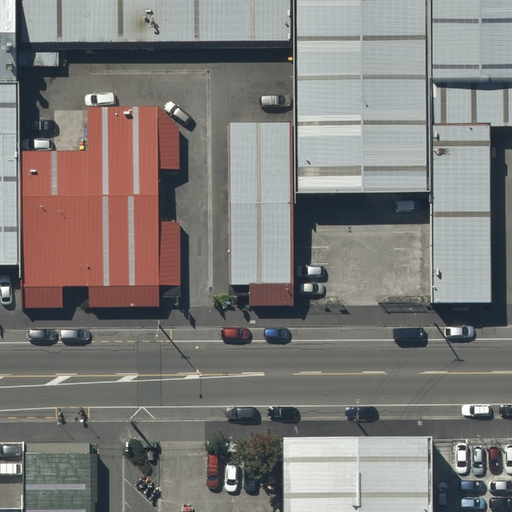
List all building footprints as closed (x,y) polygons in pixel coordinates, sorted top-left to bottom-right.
[(20,45),(18,0),(0,0),(0,87),(21,87),(20,45)] [(294,44),(292,0),(18,0),(20,45),(294,44)] [(292,0),(294,44),(292,130),(293,202),(429,200),(429,87),(428,0),(292,0)] [(511,0),(428,0),(429,87),(511,87),(511,0)] [(21,87),(0,87),(0,272),(23,273),(22,158),(21,87)] [(511,87),(429,87),(429,200),(430,311),(490,310),(489,133),(511,133),(511,87)] [(278,262),(293,202),(292,130),(215,102),(215,262),(278,262)] [(22,158),(23,273),(23,310),(60,309),(59,288),(92,287),(92,308),(155,307),(155,298),(177,297),(176,223),(157,223),(156,175),(179,175),(178,128),(157,112),(88,113),(89,157),(22,158)] [(427,511),(427,432),(276,434),(276,511),(427,511)] [(25,504),(24,511),(104,511),(104,450),(25,450),(25,504)]
